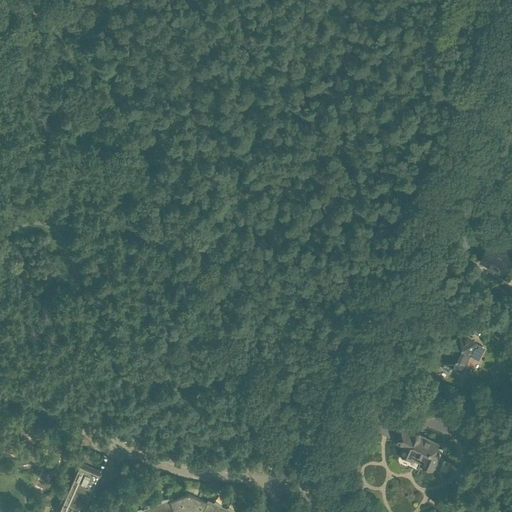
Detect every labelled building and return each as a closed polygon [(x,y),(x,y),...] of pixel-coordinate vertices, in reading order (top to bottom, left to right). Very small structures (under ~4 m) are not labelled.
[(482,251),(481,257),(488,260),(487,262),(486,262),(490,264),(488,266),(497,270),(498,267),(506,271),(511,258),(511,245),(503,241),(500,249),(497,247),(496,250),(486,246),(482,251)] [(445,362),(442,368),(450,372),(453,366),(462,371),(466,362),(466,361),(469,355),(475,343),(475,342),(470,340),(472,337),(465,334),(464,336),(459,334),(445,362)] [(479,429),(468,424),(463,436),(474,441),(479,429)] [(411,432),(400,428),(396,439),(404,442),(402,446),(400,445),(397,455),(408,459),(410,453),(421,457),(419,464),(430,468),(436,453),(432,452),(436,442),(419,435),(418,435),(417,432),(414,431),(411,432)] [(238,511),(236,511),(235,510),(236,509),(228,505),(226,507),(221,505),(221,504),(215,499),(213,502),(207,499),(206,501),(207,501),(188,493),(187,493),(170,500),(169,501),(169,500),(168,497),(160,498),(161,501),(155,504),(155,502),(147,503),(147,507),(142,509),(141,508),(134,509),(134,511),(133,511),(83,511),(89,500),(101,471),(95,469),(78,461),(56,510),(58,511),(57,511),(238,511)] [(115,494),(119,485),(111,481),(107,490),(115,494)]
